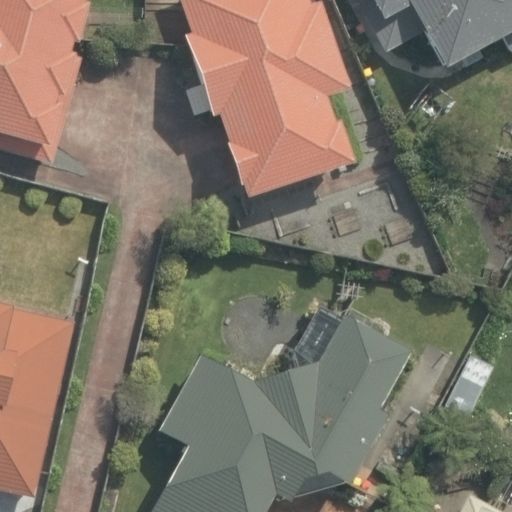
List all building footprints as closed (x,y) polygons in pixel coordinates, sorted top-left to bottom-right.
[(0,0),(0,150),(51,163),(91,0),(0,0)] [(181,0),(196,37),(183,42),(249,213),(362,169),(335,100),(356,93),(319,0),(181,0)] [(511,0),(357,0),(382,42),(417,22),(452,82),(511,46),(511,0)] [(80,325),(0,305),(0,490),(37,500),(80,325)] [(283,390),(207,357),(167,446),(189,456),(163,511),(282,511),(285,508),(294,511),(339,511),(406,362),(313,321),(283,390)] [(504,511),(464,490),(455,485),(439,511),(504,511)]
